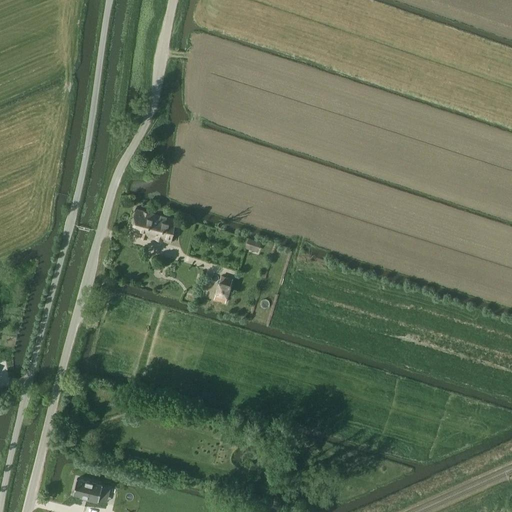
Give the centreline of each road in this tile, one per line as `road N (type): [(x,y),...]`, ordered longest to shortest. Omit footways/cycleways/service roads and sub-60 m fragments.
road 1 (unclassified): [(26,511),(98,221),(152,108),(172,0)]
road 2 (unclassified): [(0,505),(69,225),(108,0)]
